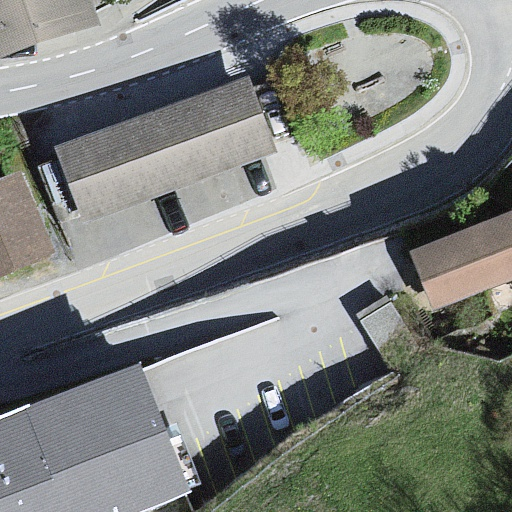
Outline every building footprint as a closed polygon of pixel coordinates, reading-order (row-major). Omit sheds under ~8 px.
[(93,0),(0,0),(0,60),(102,25),(93,0)] [(248,77),(58,149),(86,224),(277,152),(248,77)] [(21,173),(0,181),(0,278),(56,255),(21,173)] [(511,214),(411,252),(435,310),(511,280),(511,214)] [(141,366),(0,421),(0,511),(140,511),(191,492),(141,366)]
